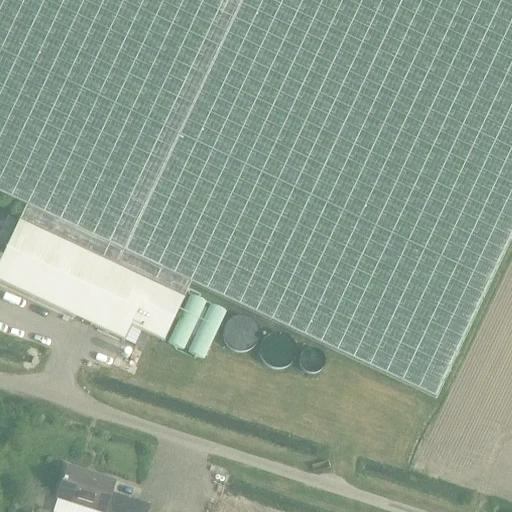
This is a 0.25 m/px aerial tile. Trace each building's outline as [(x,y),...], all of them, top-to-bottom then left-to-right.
[(511,0),(0,0),(0,195),(25,207),(18,222),(183,299),(190,284),(434,399),(511,232),(511,0)] [(8,218),(0,234),(0,240),(8,244),(18,222),(8,218)] [(183,299),(18,222),(8,244),(0,260),(0,284),(123,342),(129,327),(162,343),(183,299)] [(141,351),(144,345),(136,342),(134,347),(141,351)] [(67,468),(52,511),(147,511),(150,506),(110,493),(113,483),(67,468)] [(210,511),(213,511),(226,481),(212,476),(200,508),(210,511)]
